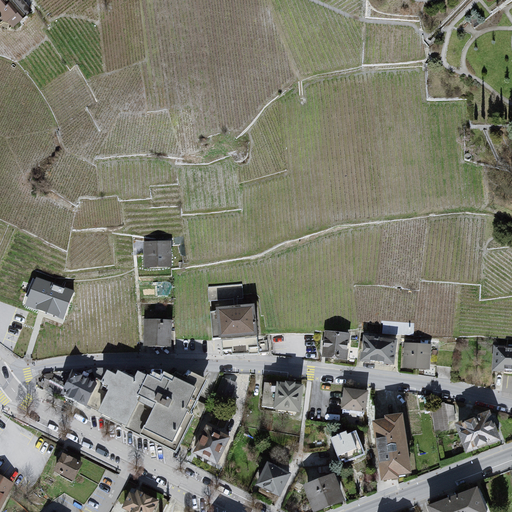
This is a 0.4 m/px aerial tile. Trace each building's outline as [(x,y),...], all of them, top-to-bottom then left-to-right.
[(0,0),(0,23),(4,20),(10,28),(29,10),(20,0),(0,0)] [(171,244),(143,245),(145,271),(171,271),(171,244)] [(34,281),(23,307),(65,325),(74,301),(34,281)] [(254,309),(217,312),(220,343),(257,339),(254,309)] [(172,323),(143,323),(144,349),(172,351),(172,323)] [(350,337),(324,334),(323,359),(348,362),(350,337)] [(398,342),(364,338),(361,364),(395,367),(398,342)] [(430,347),(404,346),(404,370),(429,372),(430,347)] [(511,348),(493,348),(491,373),(511,374),(511,348)] [(48,371),(42,383),(47,385),(53,374),(48,371)] [(109,393),(108,395),(99,417),(173,446),(206,383),(192,377),(187,382),(175,375),(172,380),(165,374),(162,379),(152,374),(150,379),(138,375),(135,382),(118,374),(116,378),(107,373),(102,384),(109,388),(107,392),(109,393)] [(60,397),(86,409),(100,383),(73,374),(60,397)] [(221,378),(215,394),(229,402),(235,385),(221,378)] [(277,385),(274,411),(300,415),(303,388),(277,385)] [(368,393),(344,390),(341,412),(365,416),(368,393)] [(434,403),(434,429),(446,429),(446,403),(434,403)] [(493,415),(463,425),(465,432),(459,434),(463,444),(466,456),(502,441),(493,415)] [(385,422),(372,424),(375,438),(386,440),(393,462),(379,465),(381,483),(413,474),(403,417),(386,419),(385,422)] [(231,440),(206,428),(191,453),(217,468),(231,440)] [(356,433),(331,441),(341,466),(364,458),(356,433)] [(62,457),(53,474),(73,485),(83,467),(62,457)] [(267,463),(255,488),(280,500),(291,476),(267,463)] [(336,476),(302,487),(310,511),(321,511),(344,502),(336,476)] [(0,511),(13,487),(0,480),(0,511)] [(487,511),(479,490),(428,509),(428,511),(487,511)] [(153,511),(158,503),(136,493),(129,496),(123,510),(126,511),(153,511)]
